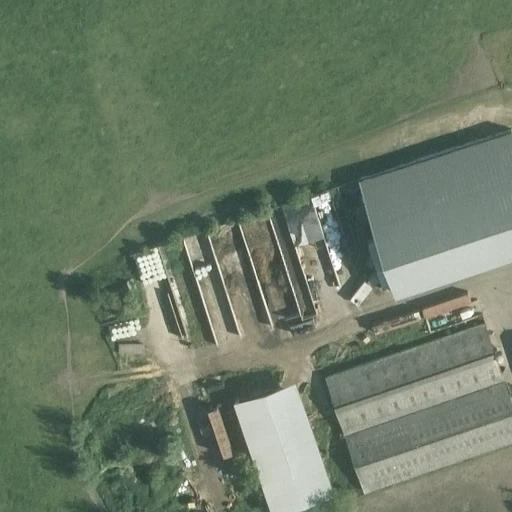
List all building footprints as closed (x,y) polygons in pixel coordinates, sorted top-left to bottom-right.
[(511,252),(511,133),(359,181),(395,290),(511,252)] [(340,281),(351,282),(353,259),(342,258),(340,281)] [(271,273),(269,259),(253,262),(262,316),(289,311),(285,290),(282,271),(271,273)] [(224,337),(210,288),(195,293),(209,341),(224,337)] [(103,328),(111,349),(154,332),(145,310),(103,328)] [(511,402),(485,322),(325,377),(364,493),(511,441),(511,402)] [(295,379),(233,400),(272,511),(277,511),(334,492),(295,379)]
